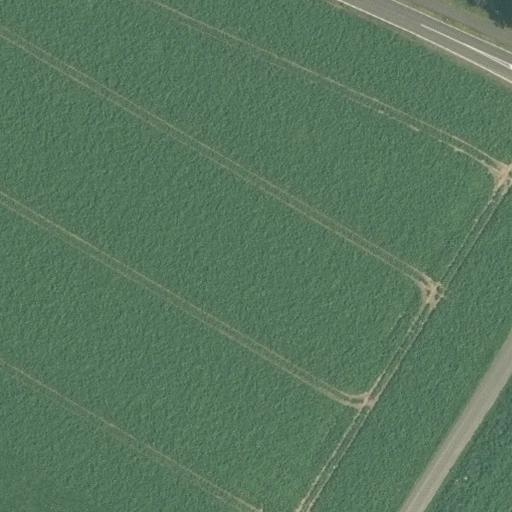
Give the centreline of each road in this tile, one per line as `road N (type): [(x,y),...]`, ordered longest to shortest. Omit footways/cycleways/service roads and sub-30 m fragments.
road 1 (unclassified): [(511,354),(411,511)]
road 2 (unclassified): [(511,70),(358,0)]
